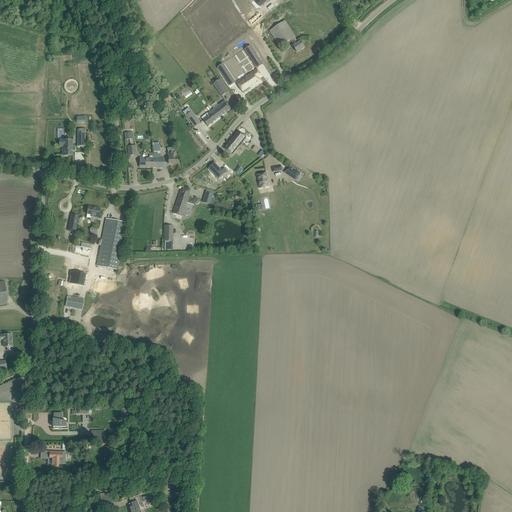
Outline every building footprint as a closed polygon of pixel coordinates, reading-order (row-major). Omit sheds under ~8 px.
[(279,0),(297,34),(303,30),(304,28),(307,26),(304,26),(305,22),(303,23),(294,22),(295,18),(299,19),(299,16),(295,16),(296,4),(298,3),(299,0),(301,4),(301,0),(304,0),(305,0),(304,0),(279,0)] [(258,28),(261,32),(281,20),(271,3),(250,16),(253,21),(251,22),(256,30),(258,28)] [(305,47),(302,43),(300,41),(298,43),(295,37),(285,21),(270,31),(280,47),(291,40),(294,45),(293,46),(297,52),(305,47)] [(313,36),(315,42),(324,38),(321,32),(313,36)] [(253,50),(249,53),(255,63),(259,60),(253,50)] [(225,68),(221,71),(227,81),(232,78),(225,68)] [(247,77),(254,87),(262,82),(257,76),(260,74),(257,70),(251,74),(251,76),(248,78),(247,77)] [(247,77),(237,83),(244,93),(250,89),(251,89),(254,87),(247,77)] [(220,79),(214,84),(222,96),(229,91),(220,79)] [(221,116),(230,109),(224,101),(214,109),(216,113),(217,112),(221,116)] [(208,126),(221,116),(217,112),(216,113),(214,109),(208,114),(207,113),(201,117),(203,120),(208,126)] [(186,116),(195,127),(201,122),(192,111),(186,116)] [(228,143),(224,148),(232,155),(239,146),(238,145),(240,143),(241,144),(246,137),(238,131),(235,134),(233,137),(229,142),(228,143)] [(63,155),(72,155),(72,140),(63,140),(63,155)] [(129,155),(136,155),(135,145),(128,146),(129,155)] [(177,157),(175,151),(168,153),(169,157),(168,157),(168,164),(177,164),(177,157)] [(153,168),(153,158),(140,158),(140,162),(140,167),(147,168),(147,167),(150,167),(150,168),(153,168)] [(163,161),(163,158),(153,158),(153,168),(163,168),(163,161)] [(213,168),(209,173),(215,178),(211,182),(214,185),(223,176),(220,173),(219,174),(213,168)] [(294,169),(289,176),(295,180),(300,173),(294,169)] [(266,173),(257,175),(260,189),(269,187),(266,173)] [(187,203),(188,197),(190,192),(181,189),(180,193),(180,194),(179,196),(178,200),(187,203)] [(205,193),(203,203),(209,204),(212,195),(205,193)] [(185,208),(187,203),(178,200),(173,212),(182,215),(183,215),(185,215),(189,216),(191,210),(187,209),(185,208)] [(98,217),(99,214),(100,209),(88,207),(87,214),(86,218),(90,218),(91,216),(94,217),(98,217)] [(76,231),(79,216),(71,215),(70,220),(71,220),(69,230),(76,231)] [(117,270),(126,228),(127,223),(106,219),(97,266),(117,270)] [(173,241),(174,226),(165,225),(164,241),(173,241)] [(92,226),(90,232),(96,235),(98,228),(92,226)] [(77,244),(76,249),(80,249),(79,252),(89,254),(91,244),(81,242),(81,245),(77,244)] [(70,271),(69,276),(72,276),(71,283),(83,286),(85,274),(70,271)] [(67,300),(66,306),(82,309),(84,300),(72,298),(72,300),(67,300)] [(0,340),(3,340),(4,347),(12,347),(11,335),(3,335),(0,335),(0,340)] [(54,419),(52,419),(53,427),(54,427),(54,429),(62,429),(62,427),(66,427),(66,421),(62,420),(62,413),(59,413),(53,413),(54,419)] [(101,440),(101,431),(91,431),(91,435),(92,435),(92,437),(91,437),(92,440),(91,440),(91,441),(104,441),(104,440),(101,440)] [(65,453),(51,452),(46,452),(45,458),(49,458),(49,462),(52,462),(51,470),(58,470),(58,464),(65,464),(65,453)] [(100,494),(100,503),(102,503),(109,503),(112,503),(112,495),(100,494)] [(140,494),(129,498),(131,503),(132,507),(130,507),(129,508),(130,511),(140,511),(139,509),(142,509),(144,508),(140,494)]
